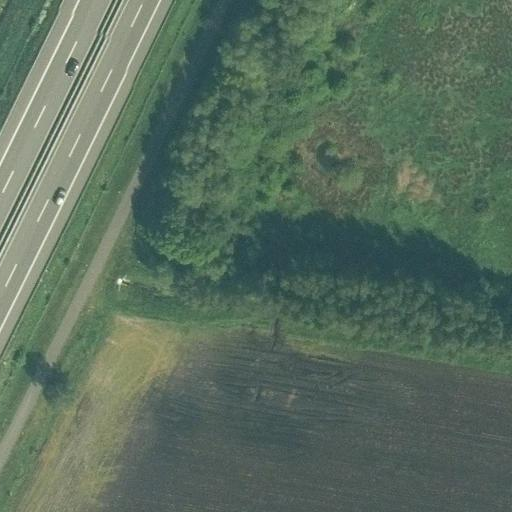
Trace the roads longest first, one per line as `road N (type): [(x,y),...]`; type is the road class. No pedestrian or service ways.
road 1 (unclassified): [(220,0),(0,443)]
road 2 (motorway): [(0,290),(140,0)]
road 3 (motorway): [(93,0),(0,195)]
